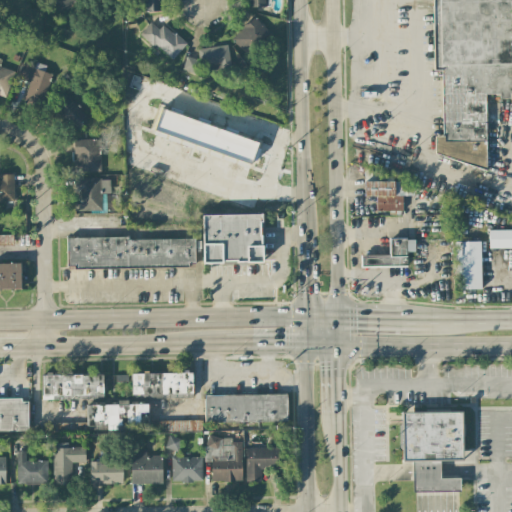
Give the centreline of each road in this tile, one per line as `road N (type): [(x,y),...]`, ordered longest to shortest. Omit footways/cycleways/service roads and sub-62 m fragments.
road 1 (secondary): [(335,316),(0,321)]
road 2 (secondary): [(335,316),(327,0)]
road 3 (residential): [(45,347),(47,166),(41,149),(0,126)]
road 4 (secondary): [(294,0),(298,232)]
road 5 (secondary): [(300,342),(511,347)]
road 6 (secondary): [(45,347),(230,343)]
road 7 (secondary): [(300,342),(303,511)]
